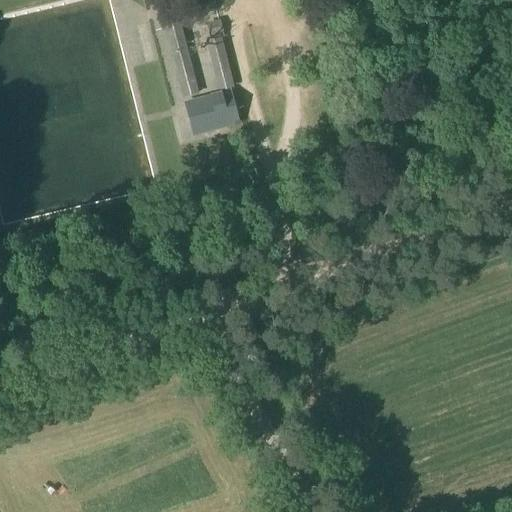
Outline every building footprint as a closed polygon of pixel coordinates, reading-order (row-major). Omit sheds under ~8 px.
[(211,0),(196,0),(200,16),(215,12),(211,0)] [(206,29),(209,40),(221,37),(219,26),(206,29)] [(184,98),(196,95),(178,27),(166,30),(184,98)] [(219,91),(231,88),(218,39),(207,42),(219,91)] [(193,138),(240,126),(231,91),(185,104),(193,138)] [(77,225),(89,222),(86,210),(73,213),(77,225)] [(359,469),(384,454),(377,442),(385,436),(371,412),(364,416),(359,408),(338,421),(342,427),(333,432),(344,450),(347,448),(359,469)] [(382,489),(371,499),(380,509),(391,499),(382,489)]
